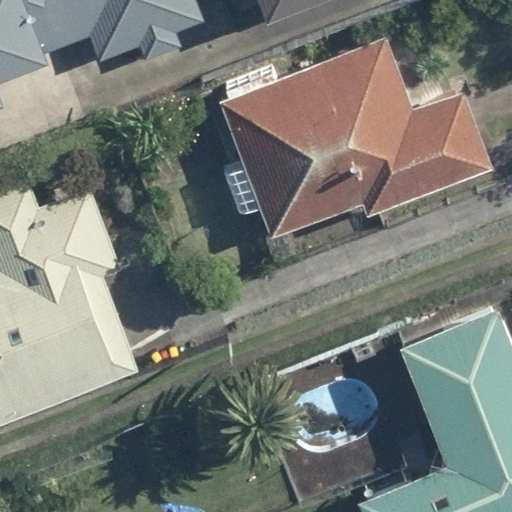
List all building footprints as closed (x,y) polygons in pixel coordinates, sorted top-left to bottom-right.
[(0,0),(0,60),(81,27),(95,60),(135,43),(142,60),(180,45),(174,29),(202,18),(194,0),(0,0)] [(247,0),(251,10),(279,0),(247,0)] [(379,29),(211,94),(269,229),(353,193),(359,207),(481,154),(451,83),(410,101),(379,29)] [(27,173),(0,182),(0,412),(137,364),(105,273),(117,269),(86,182),(37,199),(27,173)] [(511,350),(493,303),(394,342),(438,452),(346,489),(355,511),(507,511),(511,510),(511,350)]
